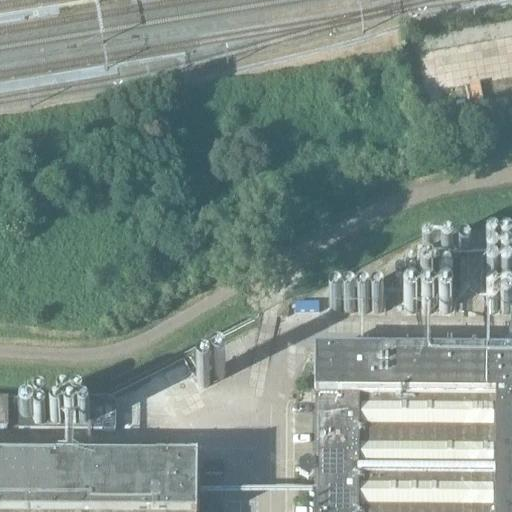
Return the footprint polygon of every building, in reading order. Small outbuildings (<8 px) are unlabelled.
[(511,44),(503,45),(504,69),(511,68),(511,44)] [(360,75),(335,77),(338,108),(362,106),(360,75)] [(483,264),(461,264),(460,317),(483,317),(483,264)] [(299,467),(299,476),(307,481),(315,476),(314,511),(511,511),(511,357),(315,356),(314,400),(316,400),(315,467),(307,462),(299,467)] [(168,370),(169,388),(183,387),(182,369),(168,370)] [(19,402),(19,430),(115,432),(115,404),(19,402)] [(0,511),(216,511),(217,501),(198,501),(199,466),(197,466),(197,468),(0,466),(0,511)]
